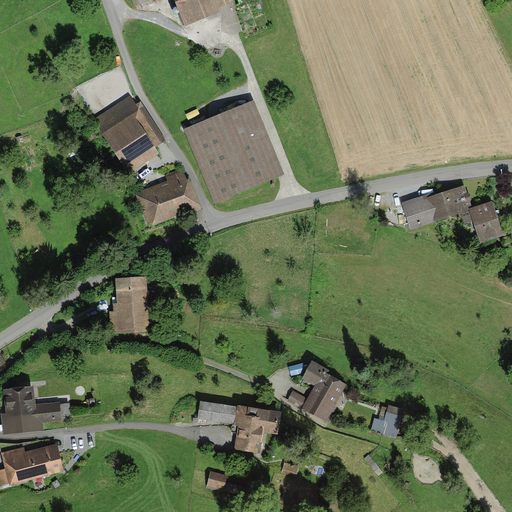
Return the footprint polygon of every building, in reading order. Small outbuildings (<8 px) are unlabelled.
[(172,0),(181,20),(227,0),(172,0)] [(133,113),(127,103),(93,125),(121,170),(161,145),(139,110),(133,113)] [(247,109),(189,133),(219,204),(276,180),(247,109)] [(181,176),(135,196),(149,228),(195,208),(181,176)] [(431,193),(401,203),(410,230),(458,214),(460,218),(462,217),(471,214),(469,209),(472,208),(470,202),(471,199),(470,194),(467,192),(465,186),(432,196),(431,193)] [(471,214),(462,217),(464,224),(473,221),(480,243),(503,236),(492,201),(472,208),(469,209),(471,214)] [(109,332),(142,330),(139,279),(117,280),(119,313),(108,314),(109,332)] [(326,410),(342,386),(311,365),(302,379),(316,387),(307,401),(301,397),(295,406),(324,425),(331,414),(326,410)] [(25,384),(3,387),(8,424),(2,425),(2,431),(36,427),(35,419),(64,416),(62,402),(28,406),(25,384)] [(259,432),(272,434),(276,417),(198,402),(195,420),(229,426),(227,437),(237,439),(234,451),(254,454),(259,432)] [(401,412),(387,409),(384,420),(398,424),(401,412)] [(22,451),(0,457),(4,472),(0,472),(0,487),(58,471),(52,451),(24,459),(22,451)] [(224,477),(208,472),(204,485),(221,490),(224,477)]
